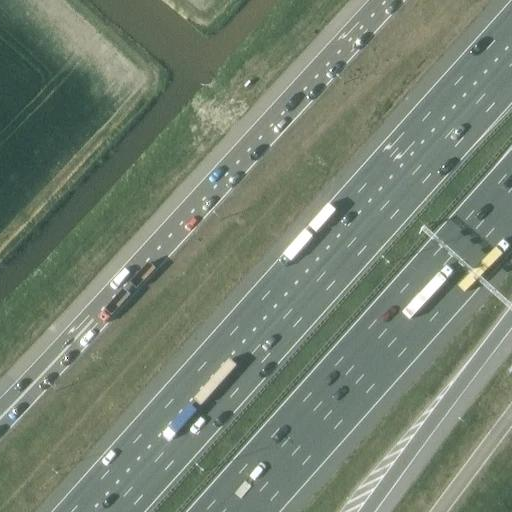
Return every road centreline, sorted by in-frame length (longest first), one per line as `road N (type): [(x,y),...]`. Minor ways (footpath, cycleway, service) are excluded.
road 1 (motorway): [(511,49),(96,511)]
road 2 (motorway): [(387,0),(0,417)]
road 3 (motorway): [(232,511),(511,198)]
road 4 (motorway): [(366,511),(511,320)]
